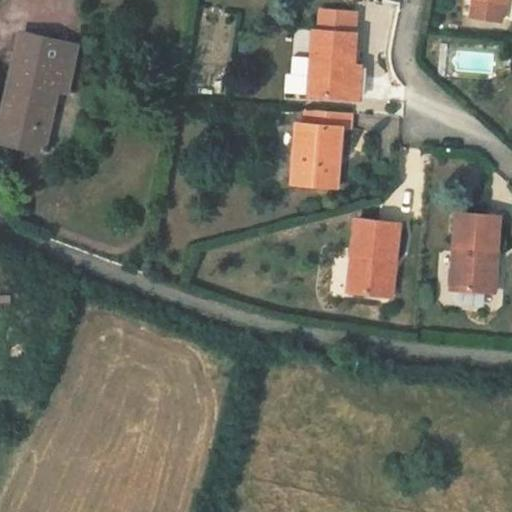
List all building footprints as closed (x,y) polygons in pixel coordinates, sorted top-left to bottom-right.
[(355,3),(327,0),(317,0),(316,18),(313,18),(308,84),(348,87),(350,54),(355,55),(359,22),(354,22),(355,3)] [(0,128),(37,138),(51,81),(61,84),(72,32),(13,20),(0,78),(0,128)] [(361,55),(355,55),(350,54),(348,87),(358,88),(361,55)] [(337,122),(350,123),(351,102),(304,99),(303,119),(290,119),(287,170),(334,172),(337,122)] [(509,203),(461,200),(459,278),(496,280),(498,236),(508,237),(509,203)] [(366,212),(358,290),(396,294),(399,253),(408,254),(411,215),(366,212)] [(508,237),(498,236),(496,280),(506,280),(508,237)] [(408,254),(399,253),(396,294),(405,294),(408,254)]
